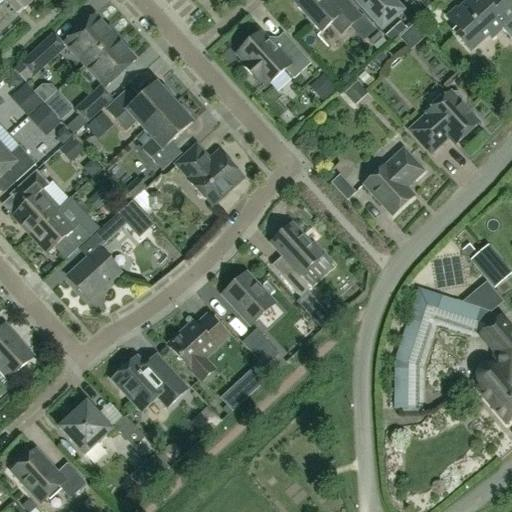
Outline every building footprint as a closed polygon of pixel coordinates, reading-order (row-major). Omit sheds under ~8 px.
[(35,0),(6,0),(4,2),(17,17),(35,0)] [(325,0),(297,0),(293,4),(321,35),(331,25),(341,36),(350,28),(360,19),(360,18),(345,1),(335,11),(325,0)] [(400,13),(390,3),(387,0),(357,0),(383,28),(400,13)] [(511,10),(502,0),(480,0),(482,1),(474,8),(468,1),(448,20),(460,34),(456,38),(470,53),(488,37),(491,40),(501,30),(511,41),(511,10)] [(85,67),(116,38),(108,29),(106,31),(94,18),(65,45),(85,67)] [(391,43),(404,30),(398,24),(385,36),(391,43)] [(294,81),(311,65),(283,35),(275,42),(267,41),(260,34),(237,55),(246,65),(243,67),(258,84),(261,82),(267,88),(285,71),(294,81)] [(385,42),(378,34),(371,40),(378,48),(385,42)] [(24,84),(33,76),(34,76),(63,49),(52,38),(23,65),(14,72),(24,84)] [(124,47),(116,38),(85,67),(105,89),(135,62),(123,49),(124,47)] [(13,74),(3,83),(8,88),(16,89),(21,83),(13,74)] [(315,82),(329,97),(336,91),(322,76),(315,82)] [(356,83),(344,95),(353,105),(366,94),(356,83)] [(25,85),(14,95),(31,114),(42,104),(25,85)] [(144,132),(174,105),(156,85),(134,105),(125,95),(106,112),(125,132),(136,123),(144,132)] [(87,123),(111,101),(100,90),(76,111),(80,116),(87,123)] [(427,116),(409,133),(430,156),(448,139),(455,147),(478,125),(460,105),(462,103),(462,100),(457,94),(454,94),(452,96),(450,94),(426,115),(427,116)] [(174,105),(144,132),(152,141),(142,151),(161,172),(180,155),(170,144),(192,125),(174,105)] [(42,106),(34,114),(50,131),(59,124),(42,106)] [(100,115),(85,128),(92,137),(108,123),(100,115)] [(73,136),(87,123),(80,116),(66,129),(73,136)] [(0,144),(9,137),(0,127),(0,144)] [(57,141),(61,146),(71,138),(62,128),(57,133),(57,141)] [(0,144),(0,179),(7,174),(16,184),(35,166),(19,148),(9,137),(0,144)] [(72,160),(82,152),(72,140),(62,149),(72,160)] [(211,208),(243,180),(219,154),(210,163),(196,148),(176,167),(190,181),(188,183),(211,208)] [(410,185),(423,173),(404,152),(386,168),(385,167),(364,187),(392,218),(413,198),(404,188),(408,184),(410,185)] [(29,237),(71,199),(59,209),(43,191),(46,188),(36,176),(13,197),(24,207),(12,219),(29,237)] [(347,202),(356,194),(340,177),(331,185),(347,202)] [(134,183),(124,192),(133,201),(142,192),(134,183)] [(71,199),(29,237),(46,256),(59,246),(69,258),(91,238),(99,230),(71,199)] [(87,261),(67,279),(89,303),(120,274),(99,251),(102,248),(126,225),(138,238),(152,225),(132,203),(118,216),(94,238),(78,252),(87,261)] [(324,265),(319,260),(324,256),(314,245),(311,247),(292,225),(270,245),(286,263),(286,267),(278,275),(301,300),(311,290),(300,277),(308,270),(313,275),(318,276),(324,271),(324,265)] [(503,266),(487,247),(471,261),(487,280),(503,266)] [(251,328),(275,306),(246,275),(222,297),(251,328)] [(479,309),(495,295),(486,283),(462,303),(479,309)] [(483,333),(500,318),(502,317),(490,313),(479,309),(462,303),(418,289),(408,320),(394,362),(394,411),(414,410),(414,367),(430,315),(472,329),(483,333)] [(334,322),(321,308),(309,319),(322,332),(334,322)] [(216,372),(206,360),(228,340),(207,317),(197,327),(193,323),(167,347),(191,373),(201,385),(216,372)] [(511,332),(500,318),(480,336),(495,353),(493,366),(486,366),(482,367),(478,370),(476,374),(476,379),(477,384),(480,387),(477,390),(506,425),(511,419),(511,332)] [(0,372),(8,382),(33,360),(14,339),(16,338),(5,326),(0,330),(0,372)] [(271,376),(271,377),(286,364),(279,356),(256,331),(241,345),(255,359),(259,364),(271,376)] [(168,409),(186,392),(155,358),(144,369),(136,360),(112,381),(142,414),(158,399),(168,409)] [(260,386),(271,376),(259,364),(248,373),(260,386)] [(232,412),(243,401),(232,389),(220,399),(232,412)] [(84,457),(112,432),(86,405),(59,430),(84,457)] [(209,412),(197,423),(207,434),(220,423),(209,412)] [(133,450),(144,440),(125,419),(114,429),(133,450)] [(165,450),(165,455),(169,459),(165,462),(170,468),(177,462),(174,459),(178,456),(178,451),(175,447),(169,446),(165,450)] [(70,501),(86,486),(67,465),(57,475),(35,451),(11,474),(40,505),(58,489),(70,501)] [(165,462),(158,455),(134,478),(146,491),(171,469),(170,468),(165,462)] [(27,511),(32,511),(36,509),(28,501),(22,506),(27,511)]
